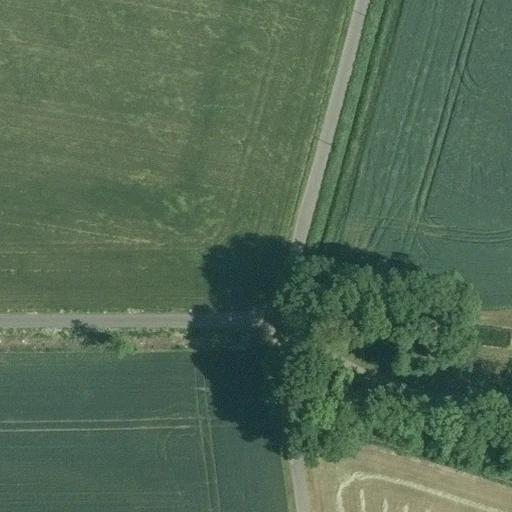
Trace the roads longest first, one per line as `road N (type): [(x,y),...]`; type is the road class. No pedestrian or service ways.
road 1 (residential): [(363,0),(301,315)]
road 2 (residential): [(0,329),(301,315)]
road 3 (residential): [(301,315),(318,511)]
